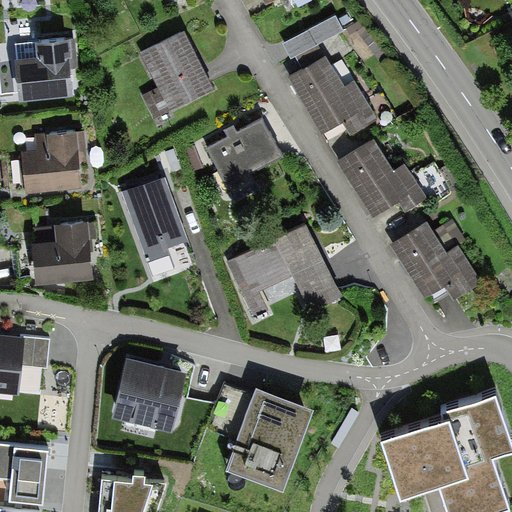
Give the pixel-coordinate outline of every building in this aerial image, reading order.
[(340,12),(285,34),(292,53),(347,30),(340,12)] [(152,112),(209,83),(181,27),(136,50),(146,69),(133,75),(152,112)] [(15,61),(0,62),(0,68),(2,92),(21,91),(21,94),(74,90),(72,64),(78,64),(75,37),(71,37),(71,31),(37,34),(38,50),(15,52),(15,61)] [(323,52),(285,73),(315,125),(340,111),(349,127),(372,114),(351,77),(340,83),(323,52)] [(262,116),(205,146),(231,194),(253,183),(246,169),(280,150),(262,116)] [(22,147),(26,186),(82,180),(80,156),(86,155),(84,130),(77,131),(76,126),(35,131),(37,146),(22,147)] [(371,135),(333,160),(367,211),(414,180),(400,159),(391,165),(371,135)] [(184,146),(193,167),(203,163),(195,142),(184,146)] [(166,170),(120,187),(145,251),(190,234),(174,191),(166,170)] [(57,234),(34,237),(39,275),(96,268),(92,235),(98,234),(96,219),(89,220),(88,213),(55,217),(57,234)] [(426,220),(391,242),(422,292),(457,270),(466,284),(481,275),(446,219),(431,228),(426,220)] [(301,223),(225,262),(253,315),(265,309),(254,286),(290,268),(305,298),(332,284),(301,223)] [(0,328),(0,390),(40,394),(43,367),(49,367),(52,334),(0,328)] [(113,410),(173,423),(187,365),(126,352),(113,410)] [(226,460),(281,479),(310,399),(256,380),(252,393),(222,382),(206,428),(234,438),(226,460)] [(511,442),(511,438),(495,390),(446,406),(449,413),(385,435),(403,488),(442,475),(454,511),(472,511),(508,500),(491,450),(511,442)] [(49,442),(0,437),(0,475),(12,476),(11,491),(44,494),(49,442)] [(100,511),(154,511),(167,476),(145,474),(145,466),(133,465),(132,473),(104,471),(100,511)]
